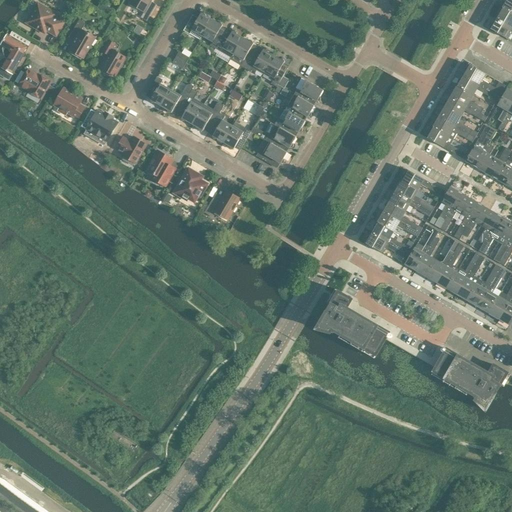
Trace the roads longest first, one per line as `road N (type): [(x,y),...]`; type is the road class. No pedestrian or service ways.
road 1 (residential): [(125,105),(277,188),(347,79)]
road 2 (unclassified): [(162,511),(316,276)]
road 3 (residential): [(334,247),(430,85)]
road 4 (residential): [(347,79),(211,0)]
road 5 (residential): [(453,314),(440,336),(427,337),(367,301),(377,270)]
road 6 (residential): [(125,105),(187,0)]
